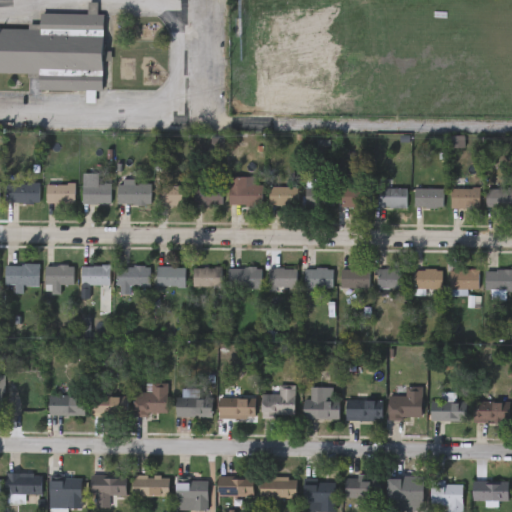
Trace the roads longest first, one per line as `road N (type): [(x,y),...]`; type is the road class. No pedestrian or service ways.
road 1 (residential): [(0,443),(511,454)]
road 2 (residential): [(0,235),(511,241)]
